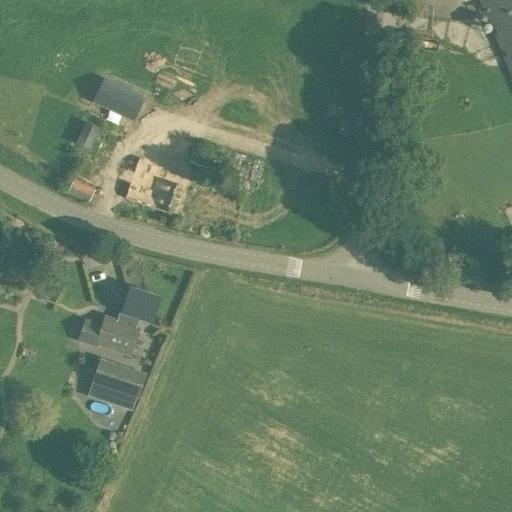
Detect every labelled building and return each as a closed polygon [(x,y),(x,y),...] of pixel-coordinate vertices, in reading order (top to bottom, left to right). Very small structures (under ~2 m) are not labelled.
[(511,0),(478,0),(493,34),(471,42),(491,91),(511,82),(511,0)] [(97,103),(115,112),(132,120),(134,115),(143,97),(108,80),(97,103)] [(76,143),(89,149),(98,128),(86,122),(76,143)] [(193,147),(189,161),(205,167),(210,153),(193,147)] [(183,162),(161,154),(159,163),(139,157),(125,199),(167,213),(181,171),(183,162)] [(67,193),(88,203),(104,172),(83,162),(67,193)] [(104,313),(100,325),(84,320),(78,341),(94,346),(95,343),(132,354),(141,325),(137,323),(139,317),(152,321),(159,297),(129,288),(122,311),(119,310),(116,317),(104,313)] [(137,397),(144,374),(100,361),(93,384),(121,392),(117,406),(132,410),(136,397),(137,397)]
